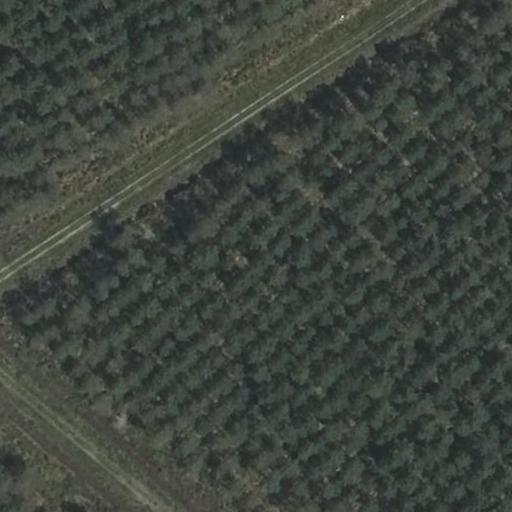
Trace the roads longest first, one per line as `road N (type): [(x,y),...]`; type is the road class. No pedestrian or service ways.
road 1 (track): [(0,277),(416,0)]
road 2 (track): [(173,511),(0,367)]
